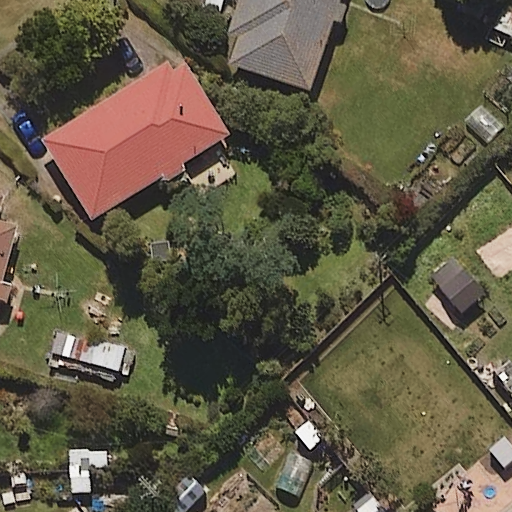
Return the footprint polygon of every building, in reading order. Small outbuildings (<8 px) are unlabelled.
[(220,0),(176,0),(217,11),(220,0)] [(334,0),(235,0),(217,62),(308,90),(334,0)] [(226,134),(177,55),(38,142),(87,220),(226,134)] [(0,275),(14,226),(0,221),(0,275)] [(122,347),(55,333),(49,364),(116,377),(122,347)] [(107,450),(67,452),(69,492),(109,490),(107,450)] [(371,511),(362,498),(342,511),(371,511)]
